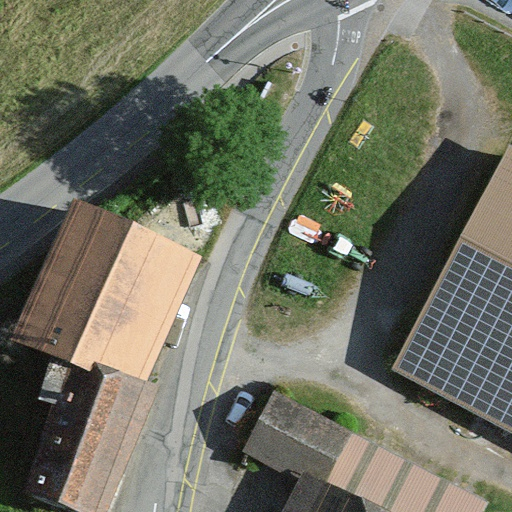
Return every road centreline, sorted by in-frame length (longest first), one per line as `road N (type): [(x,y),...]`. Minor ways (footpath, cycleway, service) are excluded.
road 1 (unclassified): [(163,511),(183,428),(250,235),(331,69),(346,0)]
road 2 (tertiary): [(153,120),(293,21),(336,0)]
road 3 (tertiary): [(0,224),(153,120)]
road 4 (tertiary): [(261,0),(153,120)]
